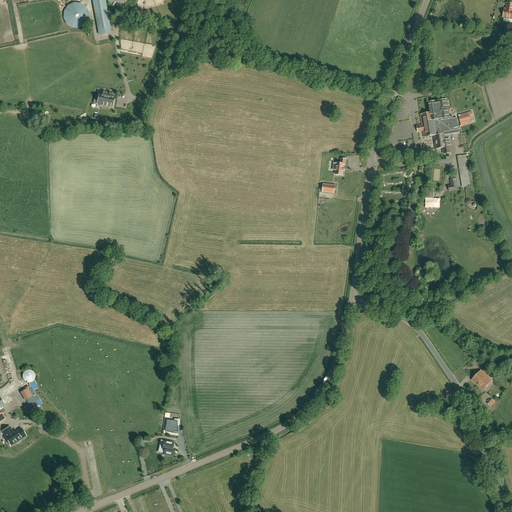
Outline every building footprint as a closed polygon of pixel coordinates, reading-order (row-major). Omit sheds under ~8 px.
[(93,0),(99,34),(110,32),(104,0),(93,0)] [(503,16),(503,17),(511,18),(511,3),(507,3),(506,9),(504,9),(504,14),(503,14),(502,14),(502,16),(503,16)] [(72,27),(78,28),(84,25),(87,20),(88,14),(85,8),(80,4),(74,4),(68,6),(64,11),(64,18),(67,23),(72,27)] [(113,101),(112,101),(113,93),(103,92),(102,94),(99,94),(98,100),(101,100),(100,105),(112,107),(113,101)] [(422,125),(419,126),(417,126),(418,132),(423,131),(424,137),(434,136),(436,149),(443,148),(444,154),(451,153),(449,139),(446,140),(445,134),(459,132),(457,118),(453,119),(453,117),(449,117),(447,100),(428,103),(430,113),(420,115),(422,125)] [(337,163),(336,170),(335,174),(342,175),(344,165),(345,165),(345,160),(341,159),(341,164),(337,163)] [(451,185),(448,186),(449,191),(458,190),(456,180),(451,181),(451,185)] [(335,185),(324,184),(322,192),(334,194),(335,185)] [(493,364),(498,369),(499,368),(500,370),(502,367),(501,366),(496,361),(493,364)] [(492,381),(481,371),(472,380),(483,390),(492,381)] [(26,402),(33,397),(28,388),(20,393),(26,402)] [(49,420),(53,423),(58,417),(55,414),(49,420)] [(172,430),(178,431),(177,421),(167,420),(166,429),(172,429),(172,430)] [(66,428),(59,425),(57,431),(64,434),(66,428)] [(16,432),(15,430),(13,432),(9,427),(2,432),(6,436),(5,437),(11,446),(26,436),(21,428),(16,432)] [(145,448),(144,439),(137,441),(139,449),(145,448)] [(163,446),(163,448),(165,449),(164,453),(164,454),(173,456),(173,453),(174,454),(174,451),(174,450),(172,449),(173,443),(165,441),(164,445),(163,445),(163,446)]
